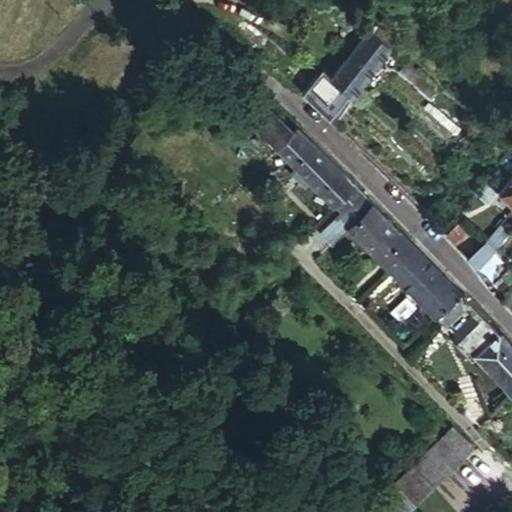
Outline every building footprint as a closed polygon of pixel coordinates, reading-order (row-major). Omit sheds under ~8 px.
[(324,69),(302,93),(327,117),(394,43),(374,26),(330,74),(324,69)] [(430,97),(441,86),(410,58),(399,69),(430,97)] [(296,125),(279,143),(341,206),(344,206),(360,189),(296,125)] [(511,150),(508,146),(486,171),(496,180),(507,168),(511,172),(496,188),(511,202),(511,150)] [(372,201),(360,189),(344,206),(355,217),(372,201)] [(415,244),(372,201),(355,217),(348,224),(392,267),(415,244)] [(447,232),(495,279),(511,261),(511,258),(464,214),(447,232)] [(460,288),(415,244),(392,267),(437,312),(460,288)] [(511,283),(503,299),(511,307),(511,283)] [(460,288),(437,312),(457,331),(480,308),(460,288)] [(511,388),(511,339),(485,313),(459,339),(476,356),(478,355),(511,388)] [(474,444),(453,422),(443,432),(465,453),(474,444)] [(454,464),(465,453),(443,432),(432,443),(454,464)] [(432,443),(422,454),(443,475),(454,464),(432,443)] [(411,464),(433,486),(443,475),(422,454),(411,464)] [(401,475),(421,497),(433,486),(411,464),(401,475)] [(401,475),(389,487),(411,508),(421,497),(401,475)] [(370,511),(406,511),(410,509),(411,508),(389,487),(368,509),(370,511)]
